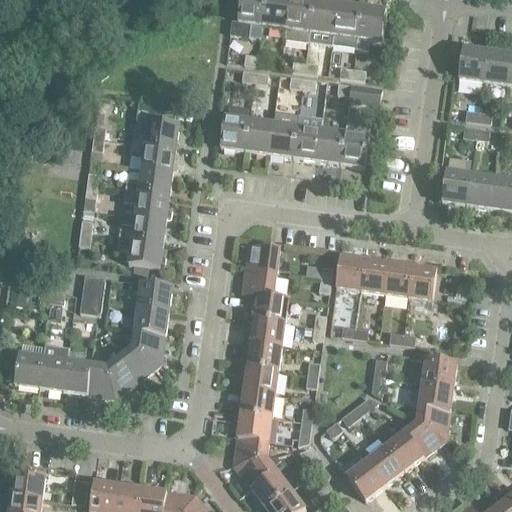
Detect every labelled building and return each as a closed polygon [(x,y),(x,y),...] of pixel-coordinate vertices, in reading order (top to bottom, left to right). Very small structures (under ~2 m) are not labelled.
[(241,0),(238,26),(252,28),(250,42),(261,43),(263,29),(266,0),(241,0)] [(266,0),(263,29),(287,32),(291,1),(280,0),(266,0)] [(291,1),(287,32),(285,42),(309,46),(310,36),(315,5),(291,1)] [(310,36),(334,39),(338,8),(315,5),(310,36)] [(338,8),(334,39),(333,49),(357,52),(362,11),(338,8)] [(387,15),(362,11),(357,52),(356,54),(369,56),(370,44),(382,45),(387,15)] [(488,55),(463,52),(459,83),(484,86),(488,55)] [(484,86),(508,90),(511,59),(488,55),(484,86)] [(245,69),(257,71),(259,60),(246,59),(245,69)] [(271,62),(259,60),(257,71),(270,72),(271,62)] [(292,75),(305,77),(306,67),(294,65),(292,75)] [(319,68),(306,67),(305,77),(317,79),(319,68)] [(340,82),(352,84),(354,73),(341,72),(340,82)] [(352,84),(365,85),(366,75),(354,73),(352,84)] [(242,85),(255,87),(256,77),(244,75),(242,85)] [(269,78),(256,77),(255,87),(267,89),(269,78)] [(290,92),(302,93),(304,83),(291,81),(290,92)] [(316,85),(304,83),(302,93),(315,95),(316,85)] [(350,101),(351,90),(339,88),(337,99),(350,101)] [(383,94),(351,90),(350,101),(349,107),(380,111),(383,94)] [(149,126),(146,149),(177,153),(180,129),(174,128),(177,112),(139,107),(137,125),(149,126)] [(479,117),(467,115),(466,125),(478,127),(479,117)] [(492,118),(479,117),(478,127),(491,129),(492,118)] [(299,120),(297,131),(293,162),(317,165),(321,134),(323,123),(299,120)] [(221,152),(245,155),(249,124),(225,121),(221,152)] [(274,128),(249,124),(245,155),(269,159),(274,128)] [(297,131),(274,128),(269,159),(293,162),(297,131)] [(96,130),(94,142),(105,144),(106,131),(96,130)] [(463,142),(476,143),(477,133),(465,132),(463,142)] [(477,133),(476,143),(488,145),(490,135),(477,133)] [(317,165),(341,169),(345,138),(321,134),(317,165)] [(369,141),(345,138),(341,169),(365,172),(369,141)] [(103,156),(105,144),(94,142),(92,155),(103,156)] [(173,177),(174,175),(178,174),(179,165),(175,163),(177,153),(146,149),(146,150),(132,148),(131,159),(144,161),(142,173),(173,177)] [(126,195),(170,200),(173,177),(142,173),(141,187),(127,185),(126,195)] [(442,207),(467,210),(471,179),(447,176),(442,207)] [(89,178),(88,190),(98,191),(100,179),(89,178)] [(467,210),(491,213),(495,182),(471,179),(467,210)] [(511,184),(495,182),(491,213),(511,216),(511,184)] [(96,204),(98,191),(88,190),(86,203),(96,204)] [(138,208),(136,221),(167,225),(167,223),(171,222),(173,213),(169,211),(170,200),(126,195),(124,206),(138,208)] [(121,233),(119,243),(164,249),(167,225),(136,221),(134,234),(121,233)] [(83,225),(81,238),(92,239),(93,227),(83,225)] [(90,251),(92,239),(81,238),(80,250),(90,251)] [(162,259),(164,249),(119,243),(118,254),(131,256),(129,270),(160,274),(161,271),(165,270),(166,260),(162,259)] [(250,249),(246,274),(277,278),(281,253),(250,249)] [(337,293),(361,296),(365,265),(341,262),(337,293)] [(389,268),(365,265),(361,296),(385,299),(389,268)] [(413,272),(389,268),(385,299),(409,302),(413,272)] [(323,271),(321,284),(332,285),(333,273),(323,271)] [(437,275),(413,272),(409,302),(433,306),(437,275)] [(274,301),(277,278),(246,274),(243,298),(288,304),(289,303),(274,301)] [(106,282),(86,280),(81,317),(101,320),(106,282)] [(330,298),(332,285),(321,284),(319,296),(330,298)] [(142,287),(138,312),(170,316),(173,291),(142,287)] [(27,296),(25,296),(12,294),(10,310),(23,312),(26,313),(27,296)] [(39,306),(52,308),(54,297),(41,295),(39,306)] [(66,299),(54,297),(52,308),(64,309),(66,299)] [(258,300),(255,323),(285,327),(288,304),(243,298),(258,300)] [(470,303),(469,303),(456,301),(448,299),(447,308),(468,312),(470,303)] [(138,312),(135,336),(166,340),(170,316),(138,312)] [(316,319),(315,331),(325,332),(327,320),(316,319)] [(282,351),(285,327),(255,323),(251,347),(282,351)] [(323,345),(325,332),(315,331),(313,344),(323,345)] [(342,341),(354,343),(356,332),(343,331),(342,341)] [(369,334),(356,332),(354,343),(367,344),(369,334)] [(135,336),(133,351),(162,368),(166,340),(135,336)] [(390,348),(402,349),(404,339),(391,337),(390,348)] [(416,341),(404,339),(402,349),(415,351),(416,341)] [(251,347),(248,371),(279,375),(282,351),(251,347)] [(46,349),(44,362),(45,362),(41,393),(62,396),(67,365),(68,365),(69,353),(46,349)] [(140,385),(162,368),(133,351),(121,361),(140,385)] [(16,389),(41,393),(45,362),(20,358),(16,389)] [(121,361),(108,371),(116,403),(140,385),(121,361)] [(374,381),(384,382),(387,365),(377,363),(374,381)] [(426,363),(423,388),(439,390),(442,365),(426,363)] [(62,396),(86,399),(90,368),(67,365),(62,396)] [(457,367),(442,365),(439,390),(454,392),(457,367)] [(310,366),(308,378),(318,380),(320,368),(310,366)] [(108,371),(90,368),(86,399),(116,403),(108,371)] [(248,371),(245,395),(276,398),(279,375),(248,371)] [(317,393),(318,380),(308,378),(306,391),(317,393)] [(374,381),(373,392),(383,393),(384,382),(374,381)] [(423,388),(419,412),(450,416),(454,392),(439,390),(423,388)] [(383,393),(373,392),(372,397),(382,402),(383,393)] [(272,422),(276,398),(245,395),(242,418),(272,422)] [(369,402),(361,408),(367,416),(379,408),(369,402)] [(357,424),(367,416),(361,408),(350,416),(357,424)] [(419,412),(417,427),(446,444),(450,416),(419,412)] [(303,413),(302,426),(312,427),(314,414),(303,413)] [(348,431),(357,424),(350,416),(342,422),(348,431)] [(242,418),(238,442),(269,447),(272,422),(242,418)] [(302,426),(300,438),(310,440),(312,427),(302,426)] [(337,426),(326,434),(333,442),(343,435),(337,426)] [(422,462),(446,444),(417,427),(400,440),(422,462)] [(309,448),(310,440),(300,438),(298,451),(309,448)] [(400,440),(385,452),(403,476),(422,462),(400,440)] [(267,462),(269,447),(238,442),(235,471),(267,462)] [(385,452),(365,466),(384,491),(403,476),(385,452)] [(300,457),(308,467),(316,460),(311,454),(300,457)] [(308,467),(315,477),(323,470),(316,460),(308,467)] [(277,475),(267,462),(235,471),(252,494),(277,475)] [(366,505),(384,491),(365,466),(347,480),(366,505)] [(331,480),(323,470),(315,477),(323,487),(331,480)] [(252,494),(265,511),(268,511),(291,494),(277,475),(252,494)] [(16,476),(12,499),(43,504),(47,480),(16,476)] [(76,484),(72,508),(86,510),(89,486),(76,484)] [(91,511),(116,511),(120,490),(95,486),(91,511)] [(140,511),(143,493),(120,490),(116,511),(140,511)] [(140,511),(164,511),(167,496),(143,493),(140,511)] [(304,511),(291,494),(268,511),(304,511)] [(164,511),(188,511),(196,500),(167,496),(164,511)] [(12,499),(10,511),(42,511),(43,504),(12,499)] [(511,511),(511,501),(510,499),(493,511),(511,511)] [(204,511),(196,500),(188,511),(204,511)]
